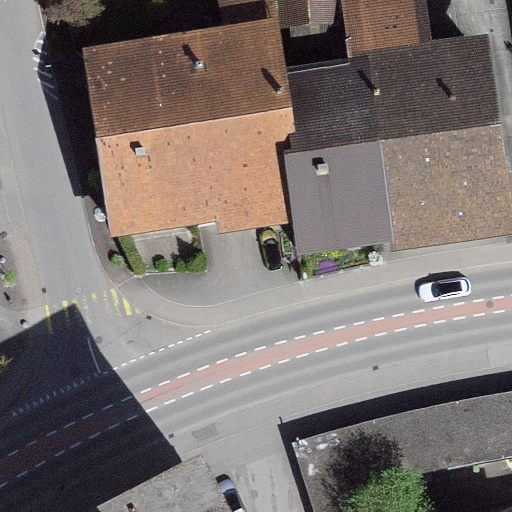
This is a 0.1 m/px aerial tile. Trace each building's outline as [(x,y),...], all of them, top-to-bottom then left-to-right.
[(259,218),(292,213),(284,87),(269,0),(221,7),(227,45),(89,66),(115,230),(257,207),(259,218)] [(333,0),(280,0),(283,28),(290,28),(293,52),(324,49),(321,26),(335,25),(333,0)] [(284,87),(292,213),(296,248),(500,220),(476,52),(418,61),(410,5),(351,13),(361,75),(284,87)] [(511,455),(511,396),(510,397),(402,418),(415,477),(484,460),(511,455)] [(316,511),(379,511),(354,430),(296,447),(316,511)] [(212,511),(197,481),(136,511),(212,511)]
